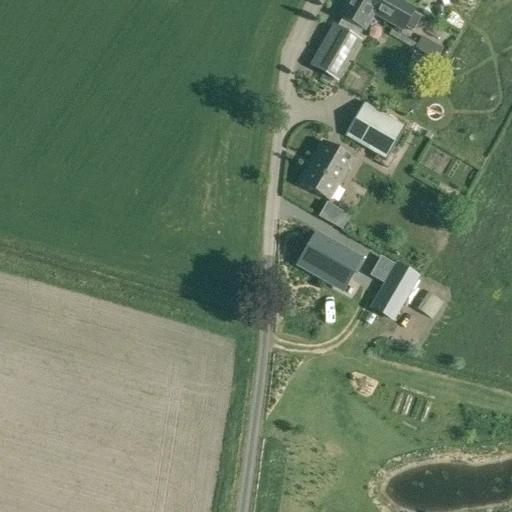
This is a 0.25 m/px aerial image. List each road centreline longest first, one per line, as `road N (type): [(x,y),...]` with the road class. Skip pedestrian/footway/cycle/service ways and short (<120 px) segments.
road 1 (unclassified): [(314,0),(289,48),(281,87),(266,321)]
road 2 (track): [(266,321),(242,511)]
